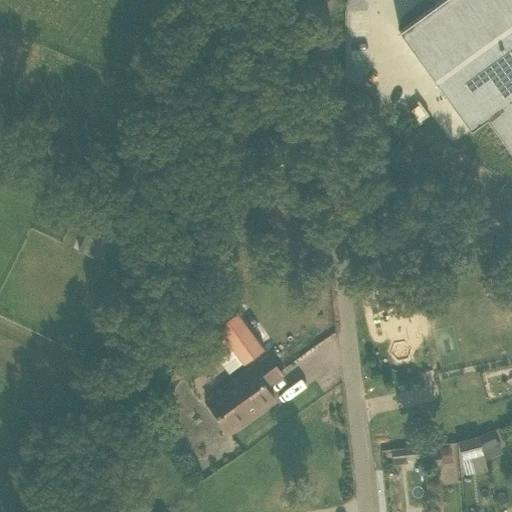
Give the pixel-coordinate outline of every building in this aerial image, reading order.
[(511,0),(441,0),(399,31),(471,131),(487,119),(511,153),(511,0)] [(112,232),(104,228),(94,224),(81,252),(99,260),(112,232)] [(264,348),(239,314),(217,330),(242,364),(264,348)] [(269,356),(253,368),(207,401),(230,433),(275,400),(265,387),(283,374),(269,356)] [(168,434),(174,430),(167,419),(161,423),(168,434)] [(479,436),(486,460),(503,453),(493,430),(479,436)] [(486,460),(479,436),(463,441),(459,442),(463,460),(472,457),(476,474),(488,471),(486,460)] [(452,462),(451,447),(440,448),(441,453),(442,463),(452,462)] [(426,454),(427,464),(442,463),(441,453),(426,454)]
